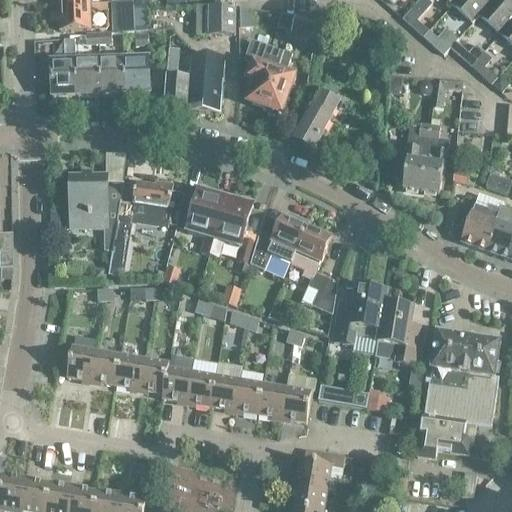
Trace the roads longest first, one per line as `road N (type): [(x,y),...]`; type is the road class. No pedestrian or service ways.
road 1 (residential): [(511,290),(255,159),(155,138),(26,136)]
road 2 (residential): [(252,511),(261,449),(171,434),(166,457),(9,426)]
road 3 (residential): [(9,426),(32,274),(26,136)]
road 4 (residential): [(497,111),(465,79),(341,0)]
road 5 (residential): [(26,136),(20,0)]
